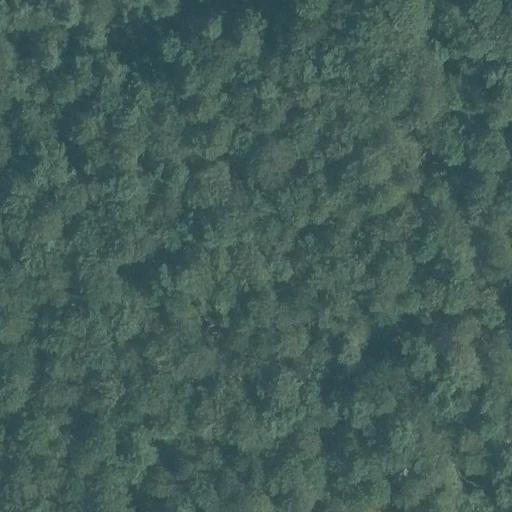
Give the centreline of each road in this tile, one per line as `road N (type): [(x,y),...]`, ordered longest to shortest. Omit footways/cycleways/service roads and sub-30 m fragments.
road 1 (track): [(0,158),(125,62),(251,0)]
road 2 (track): [(432,0),(511,139)]
